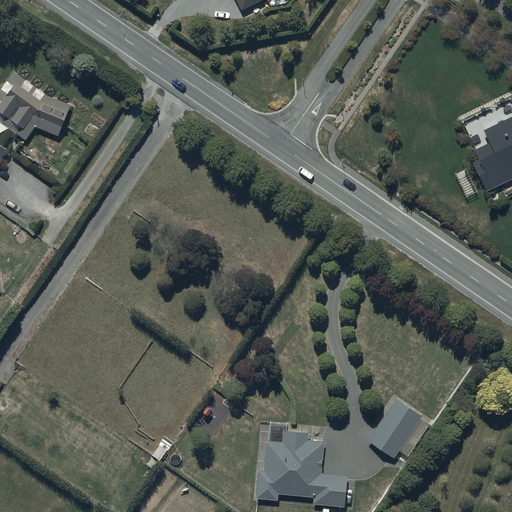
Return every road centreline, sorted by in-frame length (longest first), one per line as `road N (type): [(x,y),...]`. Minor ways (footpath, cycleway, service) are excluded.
road 1 (tertiary): [(281,146),(511,305)]
road 2 (tertiary): [(62,0),(281,146)]
road 3 (residential): [(281,146),(383,0)]
